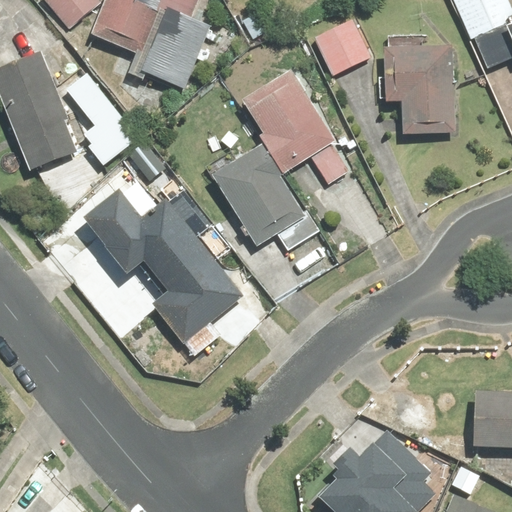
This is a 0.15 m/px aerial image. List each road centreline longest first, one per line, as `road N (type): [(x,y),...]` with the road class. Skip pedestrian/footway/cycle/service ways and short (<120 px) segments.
road 1 (residential): [(414,299),(356,328),(166,501)]
road 2 (residential): [(0,299),(166,501)]
road 3 (residential): [(499,215),(460,232),(414,299)]
